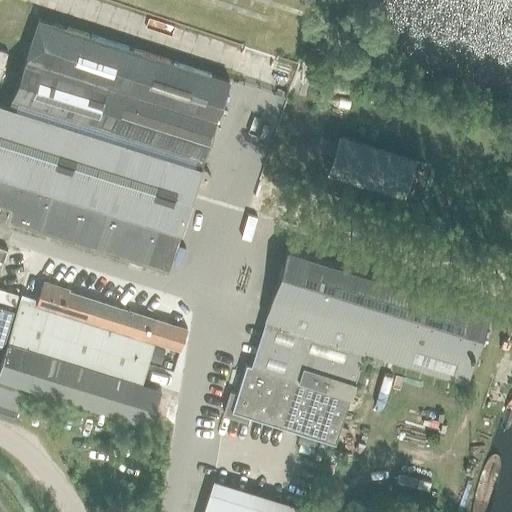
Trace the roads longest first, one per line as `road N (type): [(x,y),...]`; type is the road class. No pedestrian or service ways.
road 1 (unclassified): [(168,511),(203,291),(260,101)]
road 2 (unknown): [(203,291),(0,234)]
